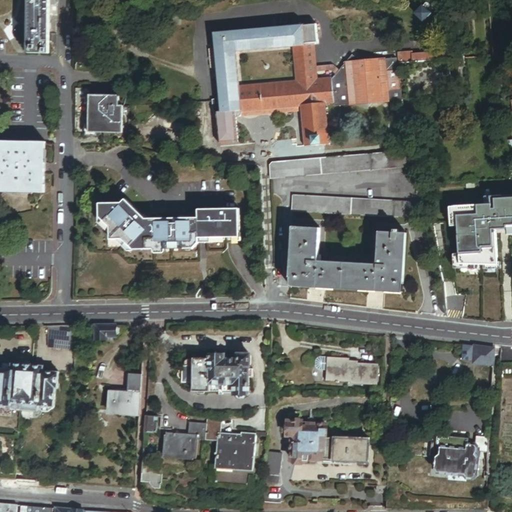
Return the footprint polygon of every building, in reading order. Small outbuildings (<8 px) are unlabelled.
[(50,0),(29,0),(29,53),(49,53),(50,0)] [(303,93),(319,91),(319,104),(324,104),(334,103),(335,103),(335,107),(381,103),(384,106),(387,103),(400,101),(396,59),(360,62),(352,55),(333,79),(330,79),(316,80),(313,44),(314,43),(313,41),(318,41),(317,25),(303,26),(213,33),(214,48),(208,49),(210,68),(216,67),(219,99),(211,100),(212,113),(215,113),(217,144),(237,142),(234,111),(240,111),(300,106),(304,105),(303,93)] [(87,32),(82,29),(79,32),(79,36),(83,39),(87,36),(87,32)] [(444,43),(432,44),(432,53),(433,62),(445,60),(444,43)] [(413,52),(401,53),(402,64),(413,63),(413,55),(413,52)] [(433,62),(432,53),(413,55),(413,63),(433,62)] [(89,133),(90,132),(119,132),(119,96),(90,95),(91,89),(76,88),(76,106),(76,133),(89,133)] [(324,108),(324,104),(319,104),(319,91),(303,93),(304,105),(300,106),(300,110),(298,110),(298,111),(301,111),(301,115),(299,115),(299,116),(301,116),(301,120),(299,121),(299,122),(302,122),(302,126),(300,126),(300,127),(302,127),(302,131),(300,131),(300,132),(302,132),(303,139),(304,146),(327,145),(326,130),(328,130),(328,129),(326,129),(325,125),(327,125),(327,123),(325,124),(325,120),(327,119),(327,118),(325,118),(325,114),(326,114),(326,113),(324,113),(324,109),(326,109),(326,108),(324,108)] [(300,110),(300,106),(240,111),(240,116),(298,110),(300,110)] [(511,131),(503,133),(504,141),(511,140),(511,131)] [(0,142),(0,192),(35,193),(45,193),(46,172),(44,172),(44,165),(46,165),(46,151),(46,144),(0,142)] [(416,167),(412,151),(271,164),(271,180),(416,167)] [(484,204),(449,207),(450,226),(457,226),(459,254),(452,254),(453,269),(474,269),(474,265),(479,265),(480,269),(501,270),(500,262),(497,262),(496,233),(505,232),(505,231),(511,230),(511,195),(483,197),(484,204)] [(411,202),(292,196),(291,212),(410,218),(411,202)] [(122,204),(100,204),(100,218),(111,228),(111,241),(124,240),(134,251),(154,250),(167,250),(192,249),(192,244),(197,239),(200,239),(240,238),(240,209),(199,210),(199,218),(146,219),(126,200),(122,204)] [(319,228),(292,227),(289,287),(403,293),(406,233),(398,233),(398,230),(393,229),(393,233),(378,232),(376,265),(317,261),(319,228)] [(117,326),(97,326),(97,334),(97,340),(109,340),(109,338),(117,338),(117,335),(119,335),(120,334),(120,330),(119,329),(117,329),(117,326)] [(49,348),(77,351),(77,342),(77,334),(50,331),(49,348)] [(497,347),(469,344),(468,358),(476,359),(476,362),(480,363),(496,365),(497,347)] [(78,362),(91,363),(92,354),(77,353),(76,362),(78,362)] [(198,357),(198,359),(197,365),(197,381),(197,390),(223,391),(223,392),(228,392),(229,393),(236,393),(236,394),(239,394),(239,396),(240,397),(247,398),(248,396),(248,394),(250,395),(251,377),(255,377),(255,370),(251,369),(251,367),(253,365),(253,357),(251,355),(244,355),(242,356),(242,361),(235,360),(227,360),(227,356),(213,355),(213,358),(198,357)] [(330,370),(330,357),(323,357),(320,358),(319,361),(319,366),(320,368),(322,369),(330,370)] [(353,365),(353,359),(330,357),(330,370),(329,381),(354,383),(354,385),(379,386),(380,364),(359,363),(358,365),(353,365)] [(78,362),(77,375),(90,376),(91,363),(78,362)] [(33,380),(34,366),(14,365),(13,370),(0,369),(0,406),(14,407),(14,404),(23,405),(25,379),(33,380)] [(186,381),(197,381),(197,365),(189,365),(187,365),(187,367),(185,367),(184,368),(182,369),(181,370),(181,373),(182,375),(184,377),(185,378),(186,378),(186,381)] [(45,367),(34,366),(33,380),(25,379),(23,405),(40,406),(40,407),(41,407),(41,408),(45,412),(51,412),(56,409),(58,388),(60,389),(61,373),(45,372),(45,367)] [(142,394),(143,374),(131,373),(130,393),(142,394)] [(140,414),(142,394),(130,393),(112,392),(110,411),(140,414)] [(160,415),(148,414),(147,430),(159,431),(160,415)] [(223,418),(209,417),(209,422),(208,439),(219,440),(217,465),(254,469),(258,436),(242,434),(242,435),(235,434),(235,435),(222,434),(223,418)] [(208,439),(209,422),(191,421),(190,433),(201,434),(200,439),(208,439)] [(323,438),(327,438),(327,426),(315,425),(315,426),(303,426),(303,425),(301,423),(292,423),(289,425),(289,434),(291,436),(294,436),(293,459),(296,462),(307,462),(308,461),(308,460),(310,460),(310,461),(311,462),(318,462),(319,462),(319,461),(320,461),(320,460),(323,460),(323,456),(323,438)] [(159,431),(147,430),(144,472),(150,472),(151,472),(151,471),(151,470),(152,470),(152,469),(153,466),(156,467),(159,431)] [(201,434),(190,433),(169,432),(167,456),(199,458),(200,439),(201,434)] [(478,475),(479,453),(483,453),(482,457),(489,457),(490,441),(476,440),(476,447),(468,446),(469,439),(437,437),(437,444),(432,443),(431,459),(436,459),(435,469),(437,472),(465,474),(467,477),(475,477),(478,475)] [(327,439),(327,438),(323,438),(323,456),(335,456),(335,459),(358,460),(358,463),(369,463),(370,440),(327,439)] [(268,454),(266,476),(280,477),(282,455),(268,454)] [(150,472),(144,472),(143,482),(152,483),(152,484),(165,485),(166,473),(157,473),(157,472),(157,471),(156,470),(155,470),(155,469),(154,469),(153,469),(152,469),(152,470),(151,470),(151,471),(151,472),(150,472)] [(280,477),(266,476),(265,484),(279,485),(280,477)]
